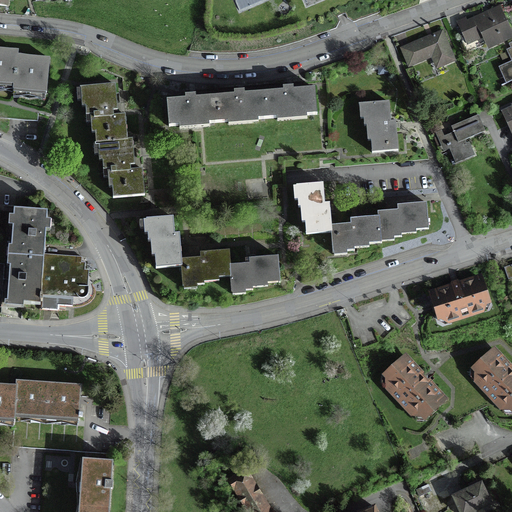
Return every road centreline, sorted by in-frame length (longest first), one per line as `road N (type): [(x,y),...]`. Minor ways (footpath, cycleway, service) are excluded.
road 1 (residential): [(0,23),(79,33),(152,62),(238,70),(294,61),(453,0)]
road 2 (residential): [(511,238),(277,312),(140,334)]
road 3 (residential): [(140,334),(115,257),(90,218),(36,167),(0,147)]
road 4 (tertiary): [(141,511),(140,334)]
road 5 (tertiary): [(140,334),(0,331)]
